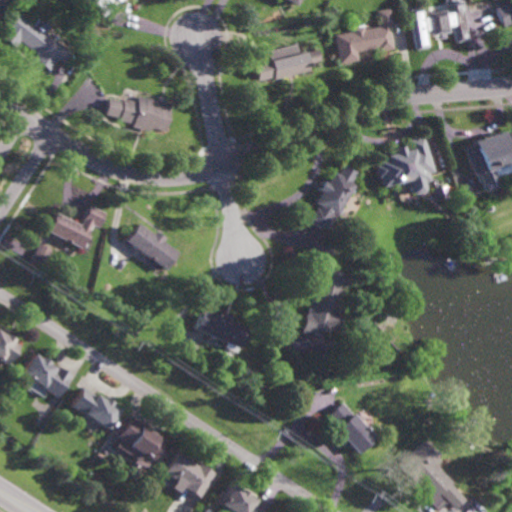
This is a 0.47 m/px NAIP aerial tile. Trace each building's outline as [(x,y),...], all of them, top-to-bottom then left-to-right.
[(117,0),(110,5),(112,8),(100,16),(89,0),(117,0)] [(463,0),(470,39),(456,42),(453,27),(448,28),(448,31),(431,34),(430,31),(425,32),(427,46),(413,49),(406,9),(420,6),(421,14),(427,13),(427,11),(444,8),(445,10),(450,9),(449,3),(447,4),(446,0),(463,0)] [(511,0),(511,21),(503,26),(494,8),(509,1),(509,0),(511,0)] [(33,25),(38,18),(49,26),(43,33),(70,54),(62,63),(55,58),(46,70),(31,59),(35,54),(17,40),(12,47),(0,37),(0,31),(16,11),(33,25)] [(362,29),(387,24),(391,48),(375,51),(374,48),(354,51),(356,59),(336,63),(331,34),(348,31),(347,26),(361,24),(362,29)] [(283,56),(302,50),(303,53),(315,50),(318,60),(305,63),(307,69),(290,74),(291,76),(285,78),(285,75),(270,79),(269,77),(254,81),(250,64),(262,61),(261,56),(266,55),(265,51),(280,47),(283,56)] [(169,103),(162,131),(149,128),(149,131),(129,127),(130,123),(117,120),(117,117),(103,114),(106,98),(120,101),(121,98),(135,101),(136,96),(169,103)] [(501,133),(509,130),(511,138),(511,168),(489,176),(490,179),(475,184),(471,173),(468,174),(459,147),(469,144),(468,141),(499,130),(501,133)] [(429,171),(423,173),(425,181),(417,183),(418,188),(416,192),(407,194),(403,191),(400,180),(375,186),(373,177),(371,177),(368,165),(370,165),(369,159),(379,156),(379,155),(388,152),(387,147),(397,144),(399,150),(404,148),(402,139),(419,135),(429,171)] [(346,182),(350,184),(349,185),(349,188),(348,191),(346,193),(336,208),(337,210),(335,213),(332,214),(331,216),(331,215),(329,217),(330,218),(322,231),(304,219),(312,207),(313,208),(314,205),(310,203),(317,192),(313,190),(319,180),(322,182),(329,171),(332,173),(338,164),(352,173),(346,182)] [(97,229),(89,224),(77,248),(43,231),(52,212),(77,225),(86,205),(104,214),(97,229)] [(151,234),(153,231),(163,238),(160,241),(176,253),(163,270),(158,267),(154,272),(144,264),(148,259),(123,240),(136,223),(151,234)] [(41,268),(28,262),(37,243),(50,250),(41,268)] [(343,288),(338,287),(333,308),(341,310),(335,332),(328,330),(326,334),(320,333),(318,338),(298,333),(303,315),(304,315),(311,289),(309,288),(315,266),(347,274),(343,288)] [(208,313),(208,311),(218,316),(220,313),(230,318),(229,321),(240,326),(239,327),(246,330),(237,349),(235,348),(233,353),(221,348),(223,343),(192,329),(200,309),(208,313)] [(0,333),(2,335),(3,334),(12,340),(11,342),(16,345),(4,365),(0,362),(0,333)] [(38,358),(38,357),(47,363),(47,364),(54,369),(55,367),(68,376),(55,397),(18,374),(31,354),(38,358)] [(99,402),(102,398),(109,404),(108,406),(116,411),(107,424),(108,425),(106,429),(105,428),(102,431),(67,406),(80,388),(99,402)] [(353,421),(355,419),(360,425),(359,427),(369,439),(351,455),(343,446),(342,447),(337,441),(340,439),(332,430),(334,428),(324,416),(339,402),(349,414),(348,415),(353,421)] [(150,462),(144,458),(143,459),(139,456),(136,462),(121,453),(125,446),(113,438),(127,416),(140,425),(139,427),(163,442),(150,462)] [(462,500),(450,510),(444,502),(434,511),(426,501),(427,500),(412,483),(410,484),(392,464),(419,441),(440,466),(436,469),(462,500)] [(196,466),(198,464),(213,474),(198,498),(182,488),(178,494),(169,488),(174,480),(162,472),(175,452),(196,466)] [(254,502),(251,507),(259,511),(218,511),(221,507),(217,505),(219,501),(219,500),(221,497),(223,498),(231,485),(248,496),(247,497),(254,502)]
